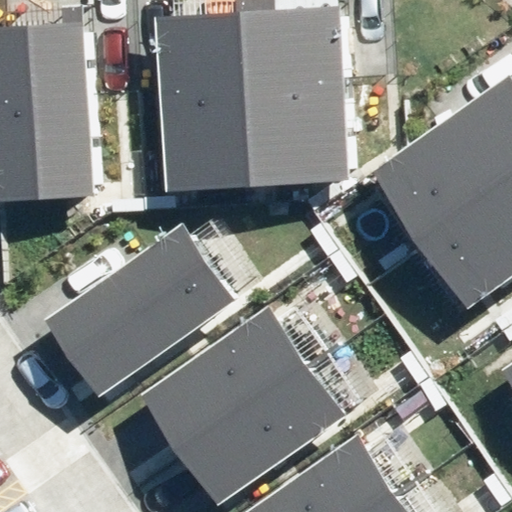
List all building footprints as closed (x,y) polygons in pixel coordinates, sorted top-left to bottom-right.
[(359,0),(325,0),(267,2),(274,173),(366,169),(359,0)] [(267,2),(176,6),(183,176),(274,173),(267,2)] [(7,22),(15,188),(116,183),(108,18),(18,22),(7,22)] [(511,74),(395,154),(444,224),(511,177),(511,74)] [(511,177),(444,224),(492,295),(511,281),(511,177)] [(207,219),(67,316),(115,386),(255,289),(207,219)] [(285,298),(160,387),(200,443),(325,354),(285,298)] [(325,354),(200,443),(242,498),(366,410),(325,354)] [(0,511),(83,511),(98,501),(0,368),(0,511)] [(373,417),(248,506),(251,511),(358,511),(413,473),(373,417)] [(441,511),(413,473),(358,511),(441,511)]
